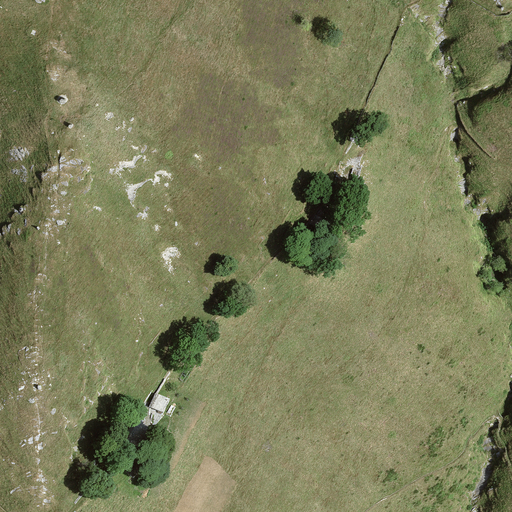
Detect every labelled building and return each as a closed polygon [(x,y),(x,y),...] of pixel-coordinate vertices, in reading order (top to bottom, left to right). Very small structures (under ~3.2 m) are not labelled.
[(369,132),(369,130),(368,128),(366,127),(365,126),(363,126),(361,126),(359,127),(358,129),(358,131),(358,133),(358,134),(359,136),(361,137),(363,137),(365,137),(366,136),(368,135),(369,133),(369,132)] [(325,198),(310,225),(324,233),(340,207),(325,198)] [(169,400),(155,393),(148,407),(163,414),(169,400)] [(138,449),(150,428),(134,420),(122,440),(138,449)] [(124,456),(123,454),(123,452),(121,451),(119,450),(118,450),(116,450),(114,451),(113,453),(112,455),(112,456),(113,458),(114,460),(116,461),(118,461),(119,461),(121,460),(122,459),(123,457),(124,456)]
